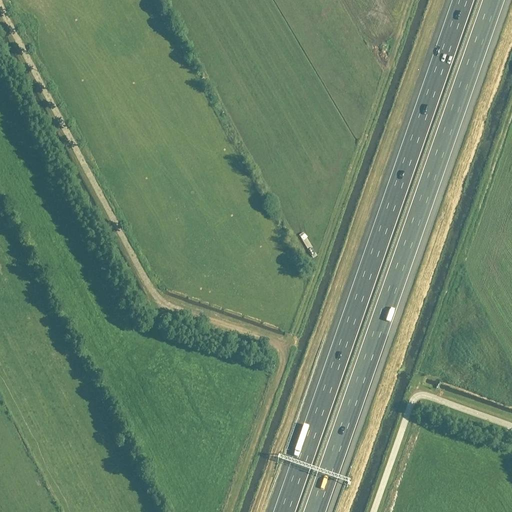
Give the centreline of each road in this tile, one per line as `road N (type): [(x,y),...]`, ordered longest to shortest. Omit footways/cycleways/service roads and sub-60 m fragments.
road 1 (motorway): [(316,511),(496,0)]
road 2 (motorway): [(465,0),(285,511)]
road 3 (unclassified): [(287,352),(151,301),(0,17)]
road 4 (track): [(229,511),(287,352)]
